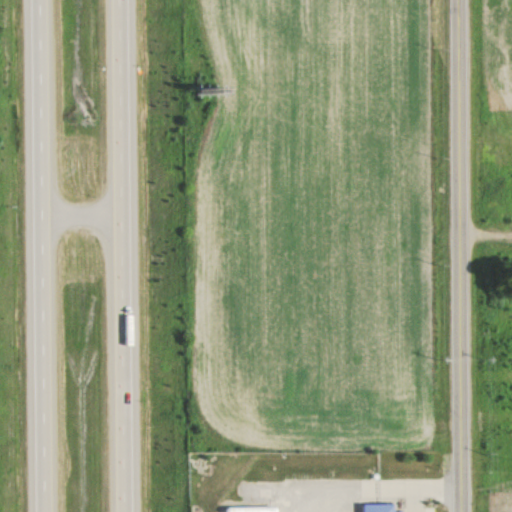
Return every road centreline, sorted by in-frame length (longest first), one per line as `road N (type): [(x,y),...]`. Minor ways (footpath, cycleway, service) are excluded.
road 1 (motorway): [(128,511),(121,0)]
road 2 (motorway): [(41,0),(48,511)]
road 3 (residential): [(456,511),(454,0)]
